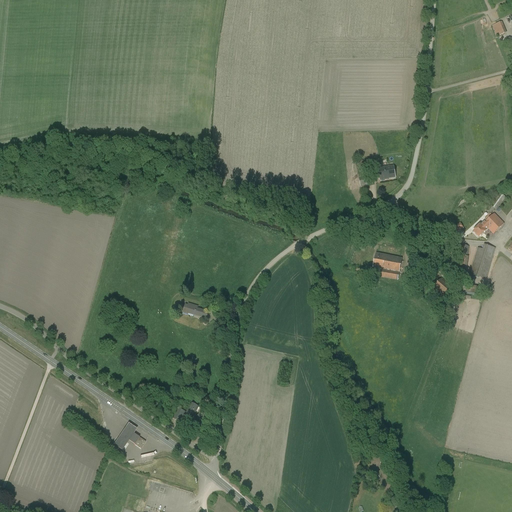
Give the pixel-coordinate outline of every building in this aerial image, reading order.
[(507,33),(502,22),(492,26),(497,37),(507,33)] [(387,179),(395,178),(394,166),(389,167),(378,169),(380,180),(387,179)] [(369,184),(367,177),(359,179),(361,186),(369,184)] [(487,210),(491,213),(494,209),(496,210),(506,197),(500,193),(487,210)] [(489,230),(500,219),(495,214),(487,221),(486,220),(480,225),(473,232),(479,238),(486,231),(488,230),(489,230)] [(504,224),(500,219),(489,230),(493,235),(504,224)] [(455,233),(463,228),(460,224),(452,229),(455,233)] [(460,260),(459,269),(467,271),(469,257),(468,257),(469,247),(459,245),(457,259),(460,260)] [(484,245),(482,249),(478,248),(469,275),(486,280),(496,248),(484,245)] [(373,268),(382,270),(380,277),(398,280),(402,259),(376,253),(373,268)] [(438,263),(436,265),(437,266),(435,269),(444,276),(447,273),(439,266),(441,265),(438,263)] [(442,278),(433,289),(444,298),(454,287),(442,278)] [(462,293),(482,296),(483,288),(464,284),(462,293)] [(198,307),(188,304),(188,305),(185,305),(183,313),(188,315),(189,313),(203,317),(202,318),(206,320),(209,312),(202,310),(202,311),(197,309),(198,307)] [(186,413),(178,408),(172,419),(181,423),(181,424),(188,428),(199,407),(191,403),(186,413)] [(138,429),(129,423),(113,445),(122,451),(129,441),(134,444),(138,437),(134,434),(138,429)] [(134,444),(141,449),(146,442),(138,437),(134,444)]
